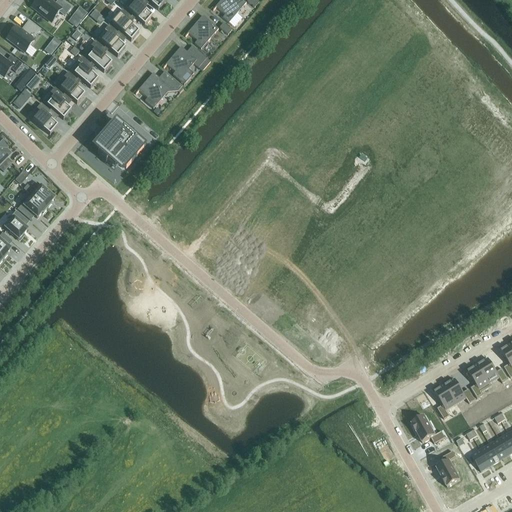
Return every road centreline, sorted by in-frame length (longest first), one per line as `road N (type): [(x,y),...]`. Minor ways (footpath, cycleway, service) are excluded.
road 1 (unclassified): [(379,408),(355,374),(312,372),(97,184),(83,199)]
road 2 (residential): [(192,0),(49,166)]
road 3 (residential): [(379,408),(511,327)]
road 4 (unclassified): [(83,199),(0,296)]
